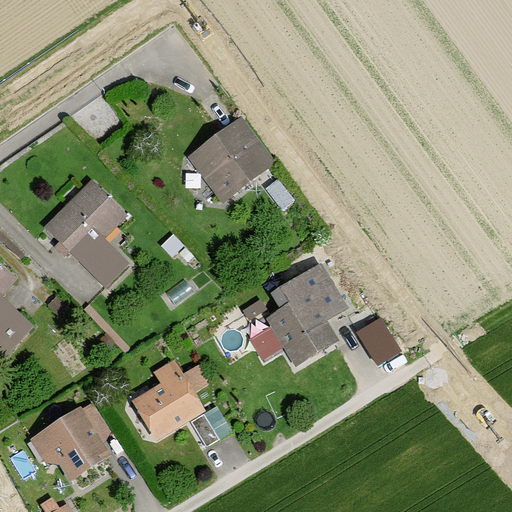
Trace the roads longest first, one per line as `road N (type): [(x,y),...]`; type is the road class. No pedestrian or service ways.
road 1 (residential): [(174,511),(443,351)]
road 2 (residential): [(0,162),(168,45)]
